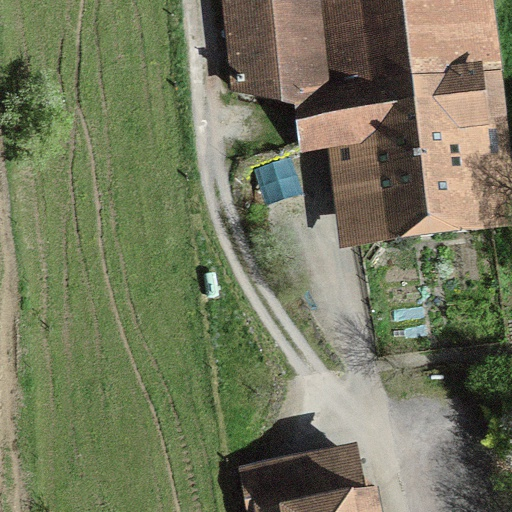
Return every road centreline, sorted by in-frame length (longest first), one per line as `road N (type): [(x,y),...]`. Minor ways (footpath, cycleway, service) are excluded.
road 1 (track): [(200,0),(216,193),(269,314),(360,384)]
road 2 (unclassified): [(360,384),(418,511)]
